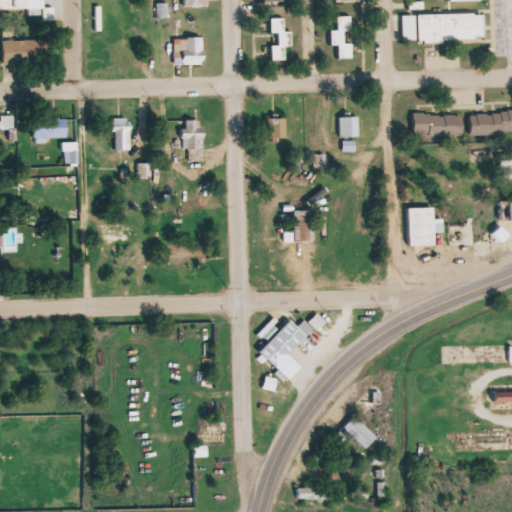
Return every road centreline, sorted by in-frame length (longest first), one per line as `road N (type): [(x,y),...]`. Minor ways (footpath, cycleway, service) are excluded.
road 1 (residential): [(255,511),(244,451),(231,0)]
road 2 (residential): [(511,82),(0,96)]
road 3 (residential): [(0,308),(447,298)]
road 4 (tertiary): [(511,273),(447,298),(358,353),(306,409),(261,511)]
road 5 (residential): [(80,306),(73,0)]
road 6 (residential): [(394,296),(387,0)]
